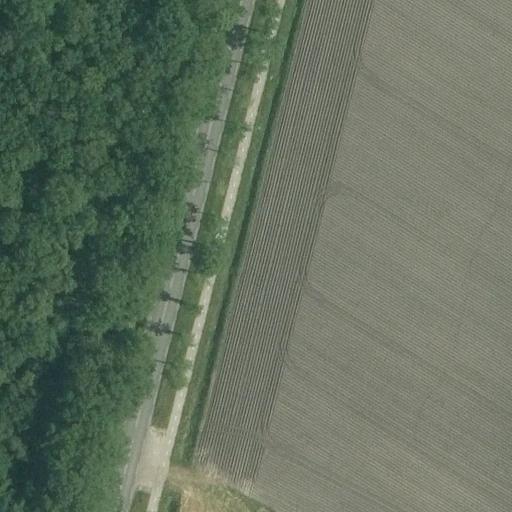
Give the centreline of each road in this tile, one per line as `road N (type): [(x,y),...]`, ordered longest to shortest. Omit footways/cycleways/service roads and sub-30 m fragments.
road 1 (primary): [(112,511),(240,0)]
road 2 (track): [(191,0),(69,511)]
